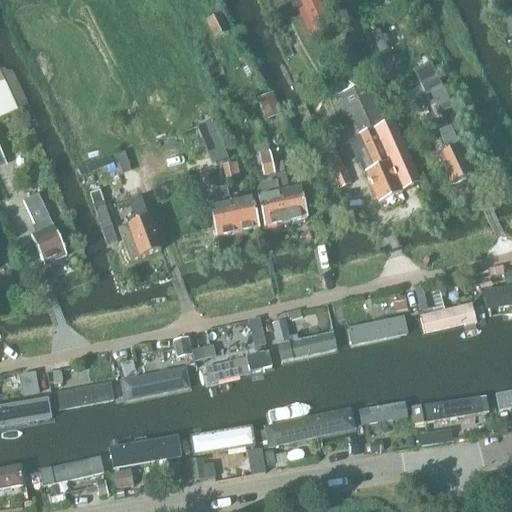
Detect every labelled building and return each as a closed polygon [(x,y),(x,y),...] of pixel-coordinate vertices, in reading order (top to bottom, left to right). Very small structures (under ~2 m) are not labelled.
[(298,0),(313,31),(329,24),(318,0),(298,0)] [(490,0),(510,38),(511,36),(511,7),(508,0),(490,0)] [(205,22),(213,40),(228,32),(220,15),(205,22)] [(452,109),(432,67),(425,70),(430,82),(425,84),(440,115),(452,109)] [(0,118),(17,111),(0,76),(0,118)] [(350,117),(359,137),(374,170),(365,174),(379,205),(402,194),(379,143),(390,138),(365,85),(339,97),(340,101),(334,104),(342,121),(350,117)] [(458,148),(449,129),(439,133),(447,153),(437,158),(451,187),(472,177),(458,148)] [(205,154),(210,168),(233,159),(227,145),(205,154)] [(337,153),(324,159),(338,191),(351,185),(337,153)] [(283,156),(271,159),(274,174),(286,172),(283,156)] [(274,174),(271,159),(259,161),(263,177),(274,174)] [(234,165),(223,168),(226,184),(238,181),(234,165)] [(226,184),(223,168),(211,171),(215,186),(226,184)] [(275,177),(277,183),(285,225),(307,220),(300,189),(288,192),(284,175),(275,177)] [(285,225),(277,183),(260,187),(256,192),(257,198),(264,229),(285,225)] [(238,235),(231,204),(230,204),(227,188),(218,190),(221,206),(209,208),(216,240),(238,235)] [(235,203),(231,204),(238,235),(259,230),(252,199),(238,202),(237,196),(233,197),(235,203)] [(25,205),(30,218),(38,234),(31,237),(44,267),(66,257),(64,252),(65,251),(64,248),(63,249),(53,227),(45,211),(39,199),(25,205)] [(138,223),(118,231),(130,264),(160,252),(148,219),(141,199),(129,203),(135,218),(136,218),(138,223)] [(103,234),(102,234),(107,248),(117,244),(112,230),(112,231),(106,215),(97,218),(103,234)] [(415,288),(420,312),(434,309),(429,285),(415,288)] [(511,289),(482,294),(485,314),(511,310),(511,289)] [(393,302),(395,314),(407,311),(405,300),(393,302)] [(476,326),(471,307),(419,319),(424,339),(476,326)] [(257,348),(269,344),(261,316),(249,320),(257,348)] [(404,319),(345,331),(349,352),(408,340),(404,319)] [(272,325),(277,345),(277,346),(289,343),(284,322),(272,325)] [(334,334),(276,346),(281,368),(338,355),(334,334)] [(194,362),(205,360),(200,337),(189,339),(194,362)] [(188,339),(173,342),(177,358),(183,357),(184,364),(193,362),(188,339)] [(269,355),(204,370),(209,389),(273,374),(269,355)] [(25,397),(42,393),(37,370),(20,374),(25,397)] [(185,370),(118,383),(123,407),(190,394),(185,370)] [(52,374),(54,385),(54,386),(62,385),(60,373),(52,374)] [(110,385),(53,396),(56,414),(114,404),(110,385)] [(511,392),(495,397),(499,414),(511,410),(511,392)] [(490,397),(409,411),(413,431),(493,417),(490,397)] [(47,400),(0,408),(0,434),(52,425),(47,400)] [(404,405),(359,412),(362,429),(406,421),(404,405)] [(353,412),(265,429),(269,451),(357,434),(353,412)] [(510,429),(507,418),(499,420),(502,431),(510,429)] [(252,428),(190,439),(194,460),(255,450),(252,428)] [(429,440),(430,447),(440,445),(439,438),(429,440)] [(176,439),(109,451),(113,474),(180,461),(176,439)] [(369,446),(370,454),(383,452),(381,444),(369,446)] [(251,454),(255,476),(263,474),(259,453),(251,454)] [(264,454),(266,468),(275,466),(273,453),(264,454)] [(100,459),(38,473),(42,492),(104,477),(100,459)] [(189,463),(193,483),(215,479),(213,465),(203,467),(202,461),(189,463)] [(20,469),(0,472),(0,494),(24,490),(20,469)] [(115,475),(118,490),(132,488),(130,473),(115,475)] [(169,480),(170,487),(180,486),(178,478),(169,480)] [(96,485),(99,497),(107,495),(104,483),(96,485)]
